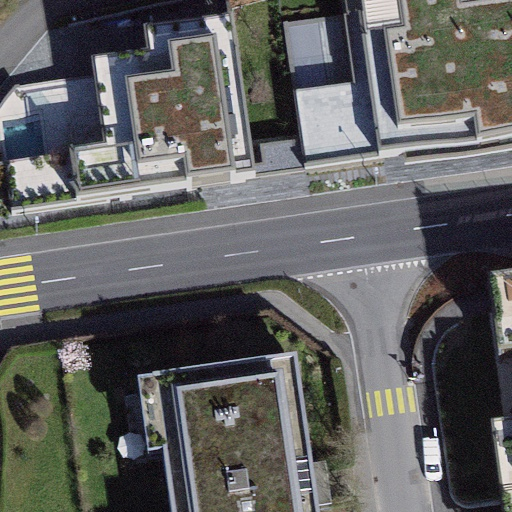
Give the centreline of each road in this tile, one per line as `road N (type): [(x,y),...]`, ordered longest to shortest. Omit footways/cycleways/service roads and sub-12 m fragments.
road 1 (tertiary): [(363,234),(0,287)]
road 2 (residential): [(363,234),(401,511)]
road 3 (tertiary): [(511,214),(363,234)]
